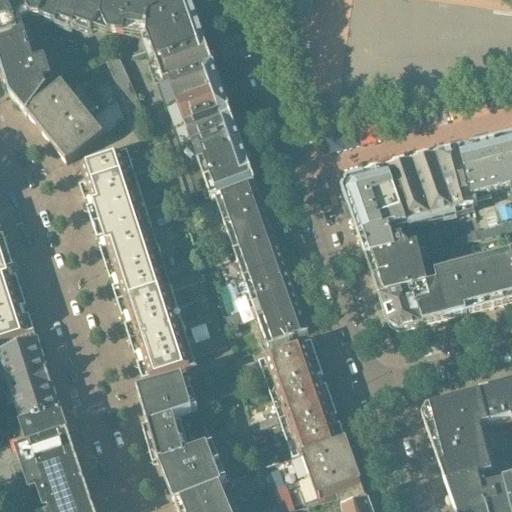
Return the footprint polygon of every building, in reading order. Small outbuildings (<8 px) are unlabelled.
[(34,65),(23,28),(18,14),(29,15),(31,20),(41,22),(50,0),(0,0),(0,67),(10,99),(26,118),(34,108),(48,93),(45,82),(49,81),(43,61),(39,62),(34,65)] [(205,47),(189,1),(187,0),(50,0),(41,22),(56,29),(58,25),(74,32),(76,28),(94,34),(101,25),(107,38),(146,42),(148,42),(156,64),(205,47)] [(156,64),(148,67),(157,90),(164,87),(213,70),(205,47),(156,64)] [(118,60),(106,65),(110,73),(122,68),(118,60)] [(122,68),(110,73),(113,82),(125,76),(122,68)] [(164,87),(157,90),(172,134),(185,129),(229,113),(213,70),(164,87)] [(125,76),(113,82),(117,90),(129,85),(125,76)] [(129,85),(117,90),(121,99),(133,93),(129,85)] [(40,136),(77,107),(62,88),(35,109),(34,108),(26,118),(40,136)] [(133,93),(121,99),(125,107),(137,102),(133,93)] [(137,102),(125,107),(128,115),(140,110),(137,102)] [(54,152),(90,123),(77,107),(40,136),(54,152)] [(185,129),(172,134),(179,153),(192,148),(235,132),(229,113),(185,129)] [(74,163),(104,140),(90,123),(54,152),(66,168),(70,166),(74,163)] [(192,148),(179,153),(186,172),(199,167),(242,152),(235,132),(192,148)] [(511,190),(511,141),(458,155),(471,201),(511,190)] [(199,167),(186,172),(197,201),(209,196),(212,206),(217,205),(256,192),(249,172),(242,152),(199,167)] [(145,213),(132,172),(126,153),(73,170),(75,176),(83,174),(87,187),(79,189),(84,205),(82,208),(84,215),(88,216),(92,229),(145,213)] [(474,211),(471,201),(458,155),(436,161),(453,213),(454,217),(474,211)] [(436,161),(411,167),(429,219),(453,213),(436,161)] [(154,162),(138,167),(133,169),(136,177),(156,170),(154,162)] [(429,219),(411,167),(347,184),(342,194),(357,238),(389,230),(429,219)] [(256,192),(217,205),(225,228),(264,214),(256,192)] [(165,198),(150,203),(145,204),(147,213),(168,206),(165,198)] [(186,198),(178,201),(185,223),(193,219),(186,198)] [(158,251),(152,231),(145,213),(92,229),(97,243),(96,244),(94,247),(96,253),(101,254),(105,268),(158,251)] [(264,214),(225,228),(233,251),(272,237),(264,214)] [(205,223),(197,226),(201,237),(209,234),(205,223)] [(511,224),(508,226),(454,240),(456,249),(511,234),(511,224)] [(393,243),(392,240),(389,230),(357,238),(379,299),(411,290),(427,286),(421,262),(424,261),(421,249),(418,250),(417,248),(405,251),(402,241),(393,243)] [(209,234),(201,237),(205,247),(213,244),(209,234)] [(272,237),(233,251),(241,274),(281,260),(272,237)] [(511,306),(511,239),(508,241),(511,258),(497,262),(494,251),(472,256),(475,267),(436,277),(438,287),(448,323),(511,306)] [(179,240),(163,245),(158,246),(161,255),(181,248),(179,240)] [(158,251),(105,268),(110,283),(109,283),(107,286),(109,292),(112,292),(118,308),(171,291),(158,251)] [(7,257),(0,259),(0,302),(20,296),(16,282),(18,279),(16,272),(12,272),(7,257)] [(227,259),(213,264),(216,272),(230,267),(227,259)] [(281,260),(241,274),(256,316),(295,302),(281,260)] [(197,278),(181,282),(184,290),(199,285),(197,278)] [(181,282),(176,284),(170,286),(173,293),(184,290),(181,282)] [(448,323),(438,287),(428,290),(427,286),(411,290),(421,330),(448,323)] [(411,290),(379,299),(390,331),(399,336),(421,330),(411,290)] [(171,291),(118,308),(122,323),(120,326),(121,331),(125,333),(126,332),(130,347),(184,330),(171,291)] [(20,296),(0,302),(0,347),(33,336),(28,321),(32,316),(31,312),(25,310),(20,296)] [(295,302),(256,316),(268,350),(308,337),(295,302)] [(184,326),(186,333),(212,324),(210,317),(184,326)] [(233,318),(224,321),(226,326),(235,323),(233,318)] [(235,323),(226,326),(232,342),(240,339),(235,323)] [(184,330),(130,347),(135,361),(132,365),(134,370),(137,371),(138,371),(143,386),(196,369),(184,330)] [(223,338),(191,349),(195,361),(227,351),(223,338)] [(266,362),(311,346),(310,342),(265,358),(266,362)] [(92,511),(36,345),(0,357),(0,410),(13,449),(27,445),(30,455),(18,459),(20,466),(22,470),(28,488),(30,497),(31,499),(39,497),(44,511),(92,511)] [(266,362),(258,364),(265,384),(318,366),(311,346),(266,362)] [(233,373),(237,385),(262,377),(257,365),(233,373)] [(318,366),(265,384),(279,423),(332,405),(327,390),(329,387),(328,382),(323,380),(318,366)] [(204,431),(199,416),(201,415),(200,413),(197,413),(188,384),(190,383),(190,381),(145,394),(138,396),(159,468),(210,449),(205,433),(206,433),(205,431),(204,431)] [(511,388),(481,397),(488,426),(510,420),(511,425),(511,388)] [(492,474),(479,428),(488,426),(481,397),(426,411),(422,420),(445,487),(478,478),(492,474)] [(337,419),(332,405),(279,423),(292,462),(301,458),(345,443),(340,429),(341,429),(343,425),(341,420),(337,419)] [(276,420),(251,429),(253,436),(279,427),(276,420)] [(345,443),(301,458),(309,480),(353,465),(345,443)] [(212,448),(210,449),(159,468),(175,507),(227,485),(212,448)] [(278,466),(276,459),(263,463),(265,471),(274,468),(278,466)] [(353,465),(309,480),(317,502),(336,496),(360,487),(353,465)] [(478,478),(445,487),(453,511),(511,511),(511,473),(502,476),(504,486),(482,492),(478,478)] [(360,487),(336,496),(341,511),(350,511),(367,506),(360,487)] [(218,489),(175,507),(176,511),(235,511),(228,493),(221,496),(218,489)]
